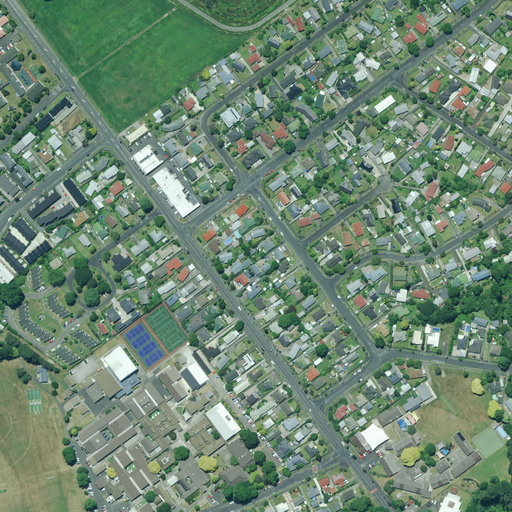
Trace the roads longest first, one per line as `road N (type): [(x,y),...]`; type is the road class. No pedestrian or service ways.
road 1 (residential): [(367,0),(208,112),(204,127),(248,183)]
road 2 (tertiary): [(182,233),(312,410)]
road 3 (residential): [(326,286),(370,257),(440,251),(511,205)]
road 4 (residential): [(69,280),(16,299),(15,328),(49,348),(91,309)]
road 5 (residential): [(248,183),(391,77)]
road 6 (tertiary): [(7,0),(107,135)]
road 7 (residential): [(511,158),(391,77)]
road 8 (residential): [(0,225),(107,135)]
road 9 (residential): [(380,359),(396,354),(511,369)]
road 10 (residential): [(391,77),(492,0)]
